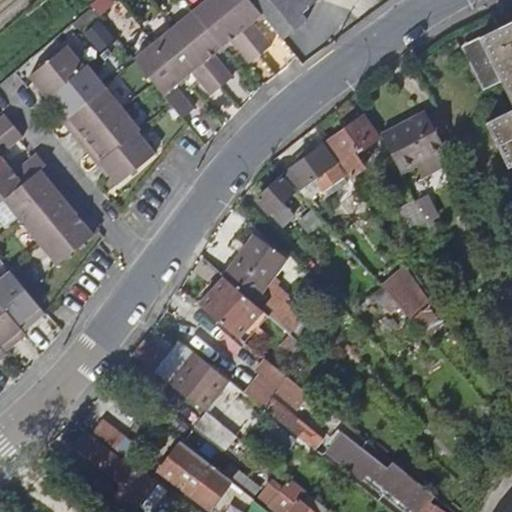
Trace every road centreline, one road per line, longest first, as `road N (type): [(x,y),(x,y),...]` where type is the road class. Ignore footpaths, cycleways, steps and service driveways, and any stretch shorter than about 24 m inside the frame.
road 1 (residential): [(164,261),(229,165),(266,129),(442,0)]
road 2 (residential): [(0,442),(89,358),(164,261)]
road 3 (residential): [(17,89),(111,217),(164,261)]
